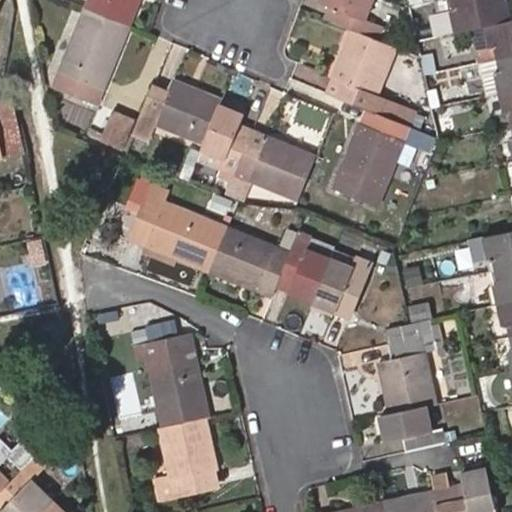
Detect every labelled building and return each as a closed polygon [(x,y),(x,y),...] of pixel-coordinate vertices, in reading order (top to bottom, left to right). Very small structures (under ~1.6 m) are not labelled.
[(86,0),(84,5),(128,23),(137,0),(86,0)] [(325,0),(330,2),(326,15),(353,28),(368,34),(377,37),(382,24),(366,17),(372,0),(325,0)] [(455,0),(457,7),(431,13),(435,35),(487,24),(511,18),(507,0),(455,0)] [(101,89),(128,23),(84,5),(52,84),(82,97),(89,84),(101,89)] [(511,18),(487,24),(492,46),(496,45),(499,55),(511,51),(511,18)] [(368,34),(353,28),(335,75),(349,81),(342,96),(377,111),(396,119),(402,102),(378,92),(397,46),(377,37),(368,34)] [(511,51),(499,55),(502,69),(497,71),(501,89),(511,86),(511,51)] [(154,121),(204,140),(220,102),(222,97),(173,77),(167,92),(152,85),(135,128),(149,134),(154,121)] [(511,86),(501,89),(506,110),(510,110),(511,118),(511,86)] [(0,142),(14,139),(4,96),(0,97),(0,142)] [(243,111),(220,102),(204,140),(201,147),(224,158),(213,185),(227,192),(255,125),(240,118),(243,111)] [(434,145),(436,139),(435,135),(396,119),(377,111),(370,127),(361,123),(336,184),(379,203),(405,138),(419,145),(420,140),(434,145)] [(296,198),(314,154),(268,134),(269,130),(255,125),(227,192),(242,198),(252,178),(296,198)] [(144,243),(209,269),(226,225),(151,194),(139,223),(149,229),(144,243)] [(280,245),(226,225),(209,269),(271,293),(278,278),(298,230),(288,226),(280,245)] [(511,228),(485,235),(489,256),(494,255),(497,267),(511,263),(511,228)] [(330,254),(334,245),(298,230),(278,278),(292,284),(290,289),(313,299),(330,254)] [(359,256),(369,261),(374,247),(364,244),(359,256)] [(354,295),(369,261),(359,256),(356,265),(330,254),(313,299),(338,309),(344,292),(354,295)] [(511,263),(497,267),(500,279),(496,279),(501,303),(511,300),(511,263)] [(348,313),(354,295),(344,292),(338,309),(348,313)] [(511,300),(501,303),(505,323),(510,322),(511,330),(511,300)] [(417,321),(430,318),(428,302),(414,305),(417,321)] [(430,318),(417,321),(420,336),(390,343),(393,357),(380,360),(392,411),(428,403),(439,401),(428,348),(437,347),(430,318)] [(146,358),(164,425),(207,415),(212,415),(189,330),(173,334),(169,320),(131,329),(139,360),(146,358)] [(388,328),(390,343),(420,336),(417,321),(388,328)] [(434,428),(428,403),(392,411),(382,413),(387,439),(406,435),(409,449),(447,440),(445,426),(434,428)] [(164,425),(160,426),(172,477),(157,481),(159,494),(221,480),(207,415),(164,425)] [(35,473),(25,463),(9,479),(0,487),(0,494),(7,501),(0,507),(0,511),(40,511),(54,497),(32,475),(35,473)] [(463,481),(452,483),(457,511),(497,511),(493,494),(486,467),(461,472),(463,481)] [(0,487),(9,479),(0,470),(0,487)] [(452,483),(449,471),(432,475),(435,487),(452,483)] [(435,487),(385,498),(388,511),(457,511),(452,483),(435,487)] [(68,511),(54,497),(40,511),(68,511)] [(388,511),(385,498),(334,509),(334,511),(388,511)]
